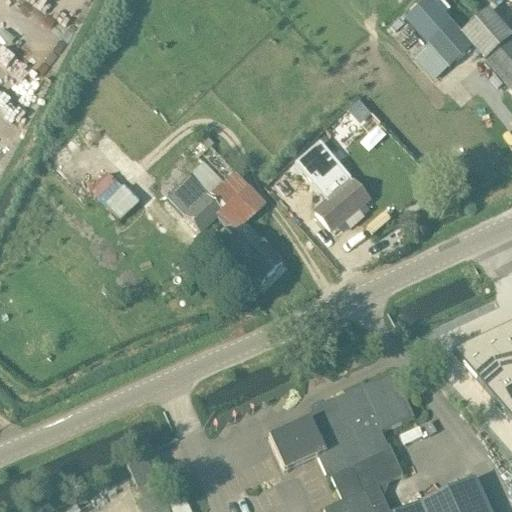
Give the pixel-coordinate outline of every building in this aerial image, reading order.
[(429,1),(405,22),(427,47),(448,71),(472,50),(511,95),(511,40),(511,39),(488,12),(460,36),(451,26),(429,1)] [(216,222),(233,240),(234,240),(245,229),(266,210),(209,149),(212,146),(204,138),(189,152),(202,166),(166,202),(200,238),(216,222)] [(321,152),(302,169),(331,202),(314,217),(329,234),(329,233),(373,197),(357,179),(352,184),(321,152)] [(128,229),(134,223),(128,216),(121,223),(128,229)] [(234,240),(233,240),(225,248),(261,286),(281,266),(245,229),(234,240)] [(511,329),(450,358),(511,428),(511,329)] [(283,476),(316,460),(325,479),(329,477),(341,504),(322,511),(387,511),(377,490),(402,479),(388,449),(386,450),(380,436),(413,421),(392,376),(322,408),(322,409),(316,412),(312,422),(309,423),(268,442),(283,476)] [(136,493),(155,484),(145,462),(126,470),(136,493)] [(486,511),(473,482),(407,511),(486,511)] [(139,511),(167,511),(159,494),(136,504),(139,511)]
